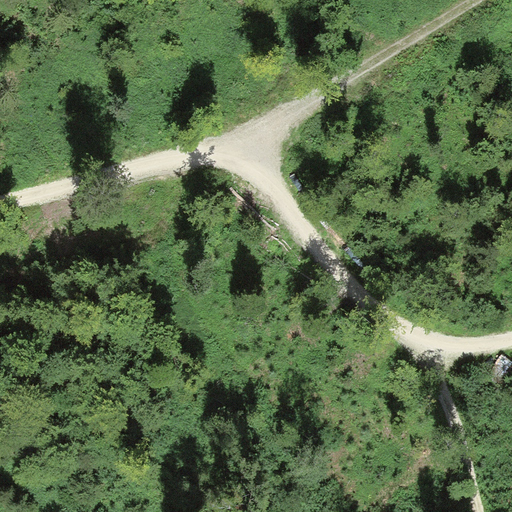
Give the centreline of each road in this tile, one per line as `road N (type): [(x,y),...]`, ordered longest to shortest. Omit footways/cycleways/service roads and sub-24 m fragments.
road 1 (track): [(0,205),(165,158),(223,155),(261,168),(341,278),(433,346)]
road 2 (track): [(261,168),(281,127),(328,88),(466,0)]
road 3 (track): [(433,346),(429,369),(480,511)]
